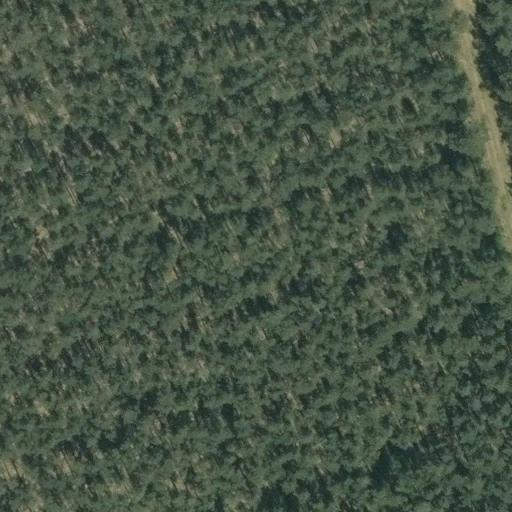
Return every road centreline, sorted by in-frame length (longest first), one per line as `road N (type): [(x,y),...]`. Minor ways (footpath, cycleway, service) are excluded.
road 1 (track): [(0,257),(493,143)]
road 2 (track): [(511,223),(460,0)]
